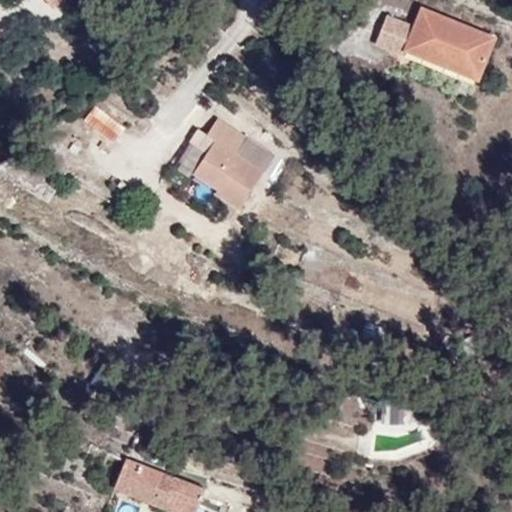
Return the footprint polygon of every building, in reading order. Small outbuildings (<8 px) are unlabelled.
[(461,49),(477,4),(465,0),(364,0),(359,15),(388,25),(388,23),(461,49)] [(252,145),(224,127),(235,108),(204,88),(191,108),(199,112),(176,148),(202,164),(206,159),(232,176),(252,145)] [(112,144),(126,127),(96,103),(82,121),(112,144)] [(252,145),(263,127),(235,108),(224,127),(252,145)] [(232,176),(206,159),(202,164),(199,170),(226,187),(232,176)] [(167,453),(102,426),(90,452),(156,480),(167,453)]
